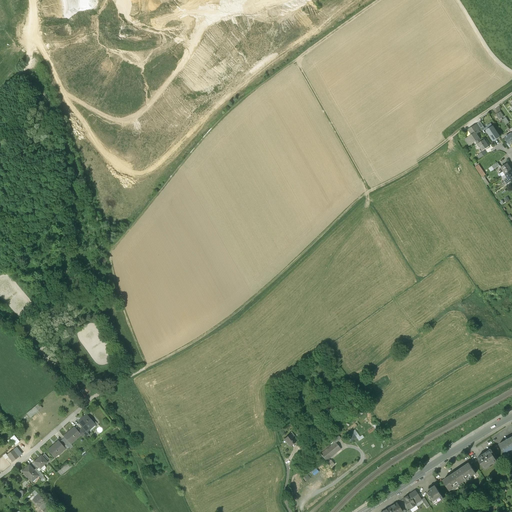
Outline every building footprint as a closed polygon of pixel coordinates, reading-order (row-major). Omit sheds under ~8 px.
[(478,127),(471,131),(475,136),(478,134),(479,136),(482,133),(481,132),(478,127)] [(495,128),(489,132),(496,142),(502,138),(495,128)] [(475,136),(470,139),(469,140),(473,146),(474,145),(474,146),(478,143),(480,145),(484,143),(479,136),(478,134),(475,136)] [(484,143),(480,145),(485,152),(491,148),(487,141),(484,143)] [(511,172),(511,167),(510,164),(503,169),(508,176),(511,172)] [(482,165),(478,168),(484,177),(488,174),(482,165)] [(89,385),(83,390),(87,394),(93,390),(89,385)] [(26,412),(30,417),(43,407),(39,402),(26,412)] [(95,424),(86,414),(82,417),(82,416),(80,417),(80,419),(80,420),(78,422),(82,427),(86,432),(87,431),(90,429),(89,428),(94,423),(95,424)] [(71,430),(70,429),(63,436),(64,437),(70,444),(77,438),(75,436),(79,433),(78,431),(74,427),(71,430)] [(86,432),(82,427),(80,429),(84,434),(86,436),(89,434),(87,431),(86,432)] [(14,434),(10,438),(16,444),(20,440),(14,434)] [(290,434),(283,439),(289,446),(295,441),(290,434)] [(70,444),(64,437),(62,439),(66,444),(70,449),(73,446),(70,444)] [(511,437),(500,444),(506,454),(511,450),(511,437)] [(58,441),(48,450),(53,455),(56,452),(58,454),(65,448),(63,446),(59,441),(58,441)] [(333,443),(320,454),(325,460),(339,448),(334,442),(333,443)] [(13,449),(7,454),(12,461),(19,456),(13,449)] [(492,449),(478,457),(485,468),(498,460),(494,454),(495,454),(492,449)] [(46,460),(42,456),(39,459),(38,458),(34,461),(39,466),(39,467),(43,464),(44,465),(47,462),(46,460)] [(470,462),(457,471),(464,481),(477,472),(470,462)] [(34,470),(29,465),(22,471),(31,481),(38,475),(34,470)] [(37,468),(36,468),(34,470),(38,475),(41,478),(44,476),(37,468)] [(457,471),(444,480),(451,490),(464,481),(457,471)] [(433,487),(432,486),(428,489),(428,490),(425,492),(432,503),(436,500),(437,501),(444,497),(439,489),(436,485),(433,487)] [(414,490),(408,494),(414,503),(420,499),(414,490)] [(48,504),(39,494),(33,499),(38,505),(39,505),(42,509),(48,504)] [(414,503),(408,494),(401,498),(408,509),(409,509),(415,505),(414,503)] [(396,502),(387,508),(389,511),(399,511),(401,511),(400,510),(396,502)]
